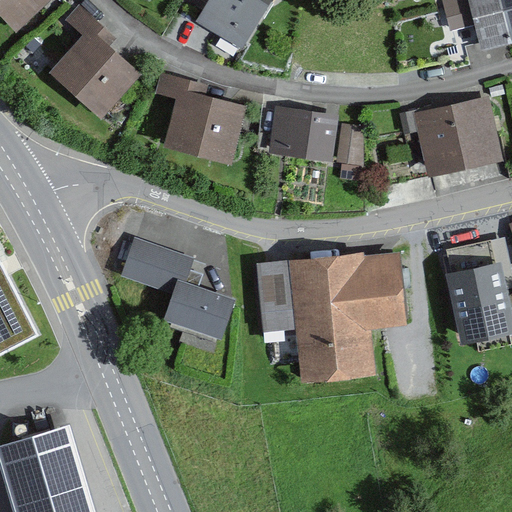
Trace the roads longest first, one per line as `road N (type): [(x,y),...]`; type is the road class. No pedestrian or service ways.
road 1 (residential): [(511,192),(403,223),(289,235),(115,186),(64,186),(26,199)]
road 2 (residential): [(511,66),(397,94),(303,92),(184,61),(100,0)]
road 3 (secondary): [(26,199),(164,511)]
